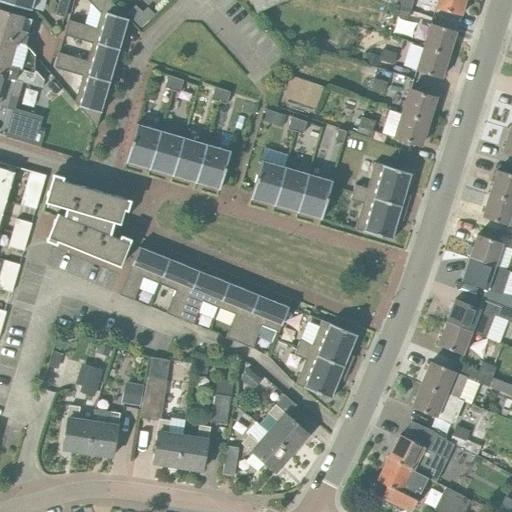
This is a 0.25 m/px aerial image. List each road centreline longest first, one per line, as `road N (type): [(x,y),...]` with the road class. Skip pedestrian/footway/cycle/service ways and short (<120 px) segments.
road 1 (residential): [(307,511),(349,436),(401,307),(505,0)]
road 2 (residential): [(2,511),(112,489),(242,511)]
